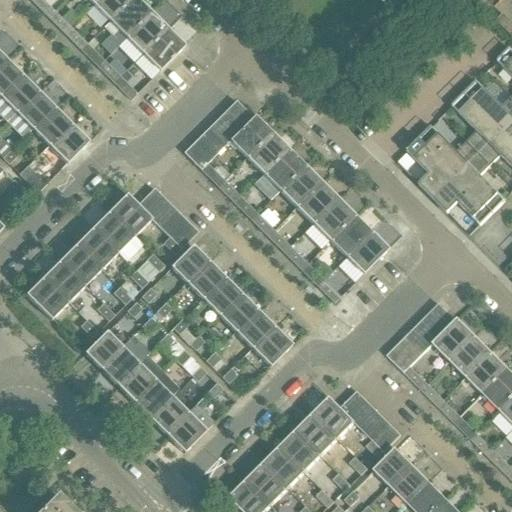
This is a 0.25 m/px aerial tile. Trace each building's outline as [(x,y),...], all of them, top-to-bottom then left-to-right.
[(100,0),(93,8),(109,24),(132,0),(100,0)] [(132,0),(109,24),(126,40),(151,16),(135,0),(132,0)] [(36,8),(47,19),(53,13),(42,2),(36,8)] [(126,40),(142,57),(167,32),(151,16),(126,40)] [(52,24),(64,36),(70,30),(58,18),(52,24)] [(167,32),(142,57),(159,74),(184,49),(167,32)] [(69,41),(80,53),(87,47),(75,35),(69,41)] [(85,57),(97,69),(103,63),(91,51),(85,57)] [(511,78),(511,98),(511,99),(511,53),(509,51),(497,64),(504,70),(511,78)] [(0,63),(0,96),(20,77),(3,60),(0,63)] [(102,74),(113,86),(120,80),(108,68),(102,74)] [(0,96),(0,100),(15,115),(36,93),(20,77),(0,96)] [(124,84),(118,90),(130,103),(136,96),(124,84)] [(476,84),(464,96),(471,103),(501,133),(511,122),(511,99),(501,109),(483,91),(476,84)] [(15,115),(31,131),(52,109),(36,93),(15,115)] [(476,134),(466,144),(478,156),(488,146),(501,133),(471,103),(464,96),(452,109),(458,116),(476,134)] [(243,129),(252,120),(235,103),(227,112),(243,129)] [(31,131),(48,148),(69,126),(52,109),(31,131)] [(218,121),(235,137),(243,129),(227,112),(218,121)] [(229,143),(246,161),(271,135),(254,119),(252,120),(243,129),(235,137),(229,143)] [(226,146),(229,143),(235,137),(218,121),(209,129),(226,146)] [(511,122),(501,133),(511,144),(511,122)] [(69,126),(48,148),(66,166),(88,145),(69,126)] [(217,155),(226,146),(209,129),(200,138),(217,155)] [(431,129),(419,142),(425,148),(455,178),(468,166),(478,156),(466,144),(456,154),(438,136),(431,129)] [(488,146),(478,156),(490,168),(500,158),(511,169),(511,144),(501,133),(488,146)] [(246,161),(263,177),(288,152),(271,135),(246,161)] [(208,163),(217,155),(200,138),(192,147),(208,163)] [(418,187),(432,201),(455,178),(425,148),(419,142),(406,154),(413,161),(429,176),(418,187)] [(200,172),(208,163),(192,147),(183,155),(200,172)] [(1,161),(8,167),(17,158),(10,152),(1,161)] [(263,177),(279,194),(304,169),(288,152),(263,177)] [(468,166),(455,178),(485,208),(492,215),(505,203),(498,196),(480,178),(490,168),(478,156),(468,166)] [(18,177),(24,183),(37,196),(50,183),(43,176),(39,180),(27,168),(18,177)] [(279,194),(295,210),(320,185),(304,169),(279,194)] [(205,178),(217,190),(224,183),(212,171),(205,178)] [(455,178),(432,201),(447,216),(457,205),(473,221),(480,228),(492,215),(485,208),(455,178)] [(19,189),(13,183),(4,192),(10,198),(19,189)] [(295,210),(313,227),(337,202),(320,185),(295,210)] [(222,194),(234,206),(240,200),(228,188),(222,194)] [(153,191),(136,208),(145,217),(162,200),(153,191)] [(126,198),(109,215),(134,239),(151,222),(145,217),(136,208),(126,198)] [(171,209),(162,200),(145,217),(151,222),(154,225),(171,209)] [(313,227),(329,243),(354,218),(337,202),(313,227)] [(238,211),(250,223),(257,216),(245,204),(238,211)] [(180,217),(171,209),(154,225),(163,234),(180,217)] [(109,215),(93,231),(117,256),(134,239),(109,215)] [(188,226),(180,217),(163,234),(169,240),(171,243),(188,226)] [(329,243),(345,260),(370,235),(354,218),(329,243)] [(255,227),(267,239),(273,233),(261,221),(255,227)] [(197,235),(188,226),(171,243),(180,252),(197,235)] [(93,231),(76,248),(101,273),(117,256),(93,231)] [(370,235),(345,260),(362,277),(387,252),(370,235)] [(272,244),(284,256),(290,250),(278,237),(272,244)] [(180,252),(171,243),(169,240),(163,246),(174,258),(180,252)] [(76,248),(60,264),(84,289),(101,273),(76,248)] [(170,270),(185,285),(206,263),(192,249),(170,270)] [(288,261),(300,272),(306,266),(295,254),(288,261)] [(146,263),(157,275),(163,269),(151,257),(146,263)] [(185,285),(201,302),(223,280),(206,263),(185,285)] [(60,264),(43,280),(68,305),(84,289),(60,264)] [(305,277),(317,289),(323,283),(311,271),(305,277)] [(129,280),(141,291),(147,285),(135,273),(129,280)] [(68,305),(43,280),(26,298),(50,323),(68,305)] [(201,302),(217,318),(239,296),(223,280),(201,302)] [(328,287),(322,294),(333,305),(340,299),(328,287)] [(112,296),(124,308),(130,302),(118,290),(112,296)] [(141,300),(147,306),(155,297),(150,291),(141,300)] [(217,318),(234,334),(255,312),(239,296),(217,318)] [(135,305),(126,314),(132,320),(141,311),(135,305)] [(96,313),(108,324),(114,318),(102,306),(96,313)] [(155,314),(162,321),(170,312),(164,306),(155,314)] [(447,332),(455,323),(438,306),(430,315),(447,332)] [(234,334),(251,351),(272,329),(255,312),(234,334)] [(421,324),(438,341),(447,332),(430,315),(421,324)] [(141,329),(147,335),(156,326),(150,320),(141,329)] [(172,331),(178,337),(187,328),(181,322),(172,331)] [(432,347),(449,364),(474,339),(457,322),(455,323),(447,332),(438,341),(432,347)] [(80,329),(91,341),(97,335),(86,323),(80,329)] [(429,349),(432,347),(438,341),(421,324),(412,332),(429,349)] [(272,329),(251,351),(269,369),(291,348),(272,329)] [(420,358),(429,349),(412,332),(404,341),(420,358)] [(84,356),(99,371),(120,349),(106,335),(84,356)] [(172,343),(166,337),(158,346),(164,352),(172,343)] [(188,347),(196,355),(205,346),(197,338),(188,347)] [(449,364),(466,380),(491,355),(474,339),(449,364)] [(412,367),(420,358),(404,341),(395,350),(412,367)] [(99,371),(116,388),(137,366),(120,349),(99,371)] [(403,375),(412,367),(395,350),(386,358),(403,375)] [(190,361),(182,353),(174,362),(182,370),(190,361)] [(213,355),(204,363),(210,369),(219,361),(213,355)] [(466,380),(483,397),(507,372),(491,355),(466,380)] [(116,388),(132,404),(153,382),(137,366),(116,388)] [(205,375),(199,369),(177,391),(183,397),(205,375)] [(230,371),(221,380),(228,386),(237,378),(230,371)] [(483,397),(499,413),(511,400),(511,376),(507,372),(483,397)] [(408,381),(421,393),(427,387),(415,374),(408,381)] [(132,404),(148,420),(170,399),(153,382),(132,404)] [(215,385),(206,394),(207,394),(207,395),(225,414),(234,405),(215,385)] [(426,398),(437,409),(443,403),(432,392),(426,398)] [(357,394),(339,411),(345,417),(348,420),(365,403),(357,394)] [(148,420),(165,437),(186,415),(170,399),(148,420)] [(511,400),(499,413),(511,426),(511,400)] [(329,401),(312,418),(337,442),(354,425),(348,420),(345,417),(339,411),(329,401)] [(374,412),(365,403),(348,420),(354,425),(357,429),(374,412)] [(442,414),(454,426),(460,420),(448,408),(442,414)] [(383,420),(374,412),(357,429),(366,437),(383,420)] [(186,415),(165,437),(183,455),(205,434),(186,415)] [(312,418),(295,434),(320,459),(337,442),(312,418)] [(391,429),(383,420),(366,437),(374,446),(391,429)] [(458,430),(470,442),(477,436),(465,424),(458,430)] [(400,438),(391,429),(374,446),(383,455),(400,438)] [(295,434),(279,451),(303,476),(320,459),(295,434)] [(475,447),(487,459),(493,453),(481,441),(475,447)] [(383,455),(374,446),(368,452),(377,461),(383,455)] [(279,451),(262,467),(287,492),(303,476),(279,451)] [(373,473),(388,488),(410,467),(395,452),(373,473)] [(492,464),(503,476),(510,469),(498,457),(492,464)] [(351,469),(360,478),(366,472),(357,463),(351,469)] [(262,467),(246,484),(270,509),(287,492),(262,467)] [(388,488),(404,504),(426,483),(410,467),(388,488)] [(335,485),(343,494),(349,488),(341,479),(335,485)] [(404,504),(412,511),(429,511),(442,499),(426,483),(404,504)] [(267,511),(270,509),(246,484),(229,501),(239,511),(267,511)] [(344,503),(350,509),(359,500),(353,494),(344,503)] [(318,502),(327,511),(333,505),(324,496),(318,502)] [(42,511),(70,511),(57,499),(58,499),(56,498),(42,511)] [(429,511),(455,511),(442,499),(429,511)]
